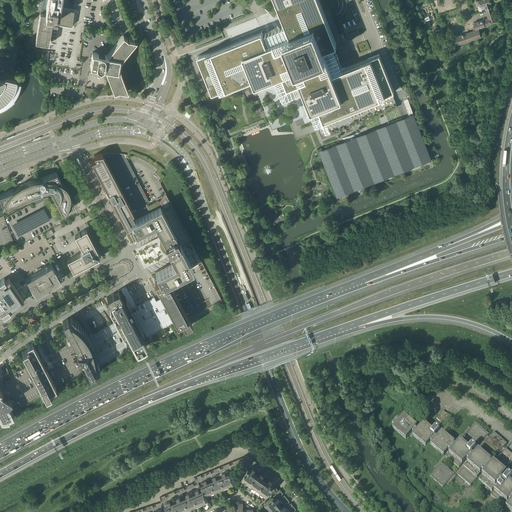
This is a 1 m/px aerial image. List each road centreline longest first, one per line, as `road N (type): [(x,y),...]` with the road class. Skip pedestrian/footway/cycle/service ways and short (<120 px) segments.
road 1 (motorway): [(0,475),(158,395),(354,324)]
road 2 (motorway): [(344,290),(0,450)]
road 3 (secondary): [(347,511),(299,447),(193,175)]
road 4 (residential): [(303,511),(283,475),(247,449),(119,511)]
road 5 (motorway): [(511,237),(344,290)]
road 6 (unclassified): [(0,353),(131,275),(127,254)]
road 7 (motorway): [(354,324),(511,273)]
road 8 (motorway): [(354,324),(434,316),(511,342)]
road 9 (unclassified): [(127,254),(0,329)]
road 10 (unclassified): [(127,254),(69,143)]
